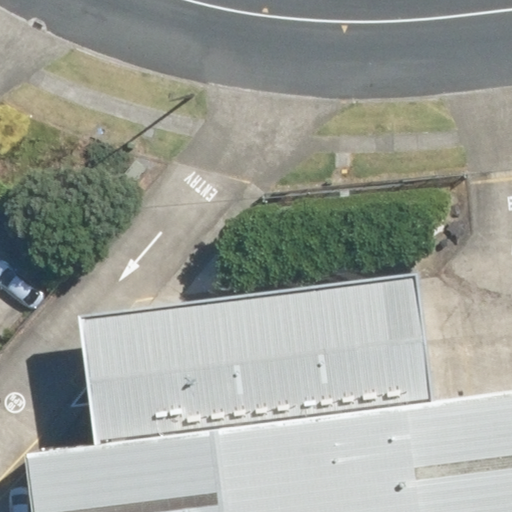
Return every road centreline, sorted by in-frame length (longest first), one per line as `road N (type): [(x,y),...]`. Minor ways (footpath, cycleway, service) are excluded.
road 1 (unknown): [(342,18),(0,430)]
road 2 (unclassified): [(205,0),(274,17),(415,19),(511,5)]
